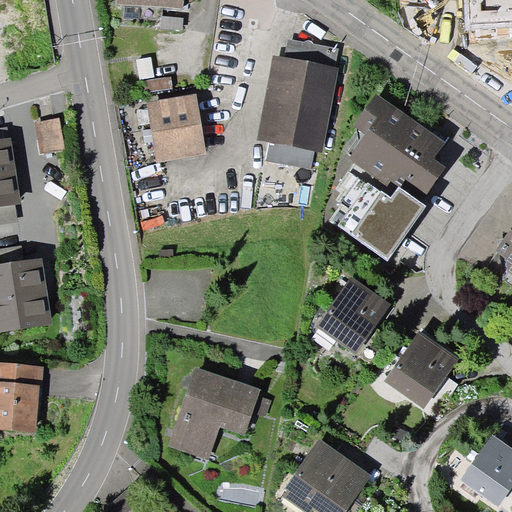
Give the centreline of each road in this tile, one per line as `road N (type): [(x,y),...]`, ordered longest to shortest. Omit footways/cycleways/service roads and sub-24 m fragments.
road 1 (tertiary): [(84,71),(123,350),(105,433),(60,511)]
road 2 (residential): [(511,158),(445,245),(439,267),(445,293),(511,358)]
road 3 (tertiary): [(329,0),(511,129)]
road 4 (unknown): [(275,0),(227,175)]
road 5 (residential): [(511,410),(469,411),(446,425),(420,474),(425,511)]
